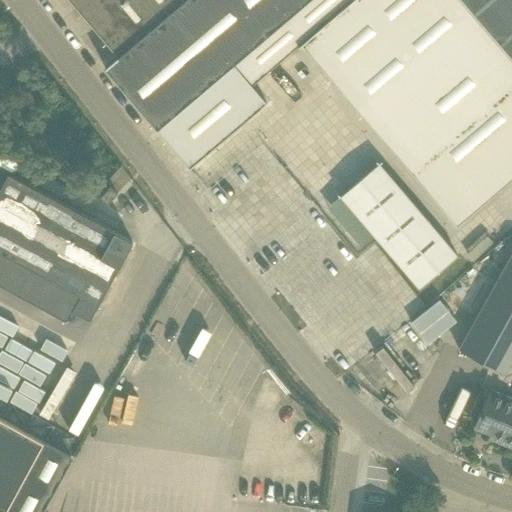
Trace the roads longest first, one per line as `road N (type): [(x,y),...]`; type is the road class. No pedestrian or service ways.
road 1 (unclassified): [(511,495),(398,443),(316,376),(19,0)]
road 2 (unknown): [(0,308),(123,368),(210,238)]
